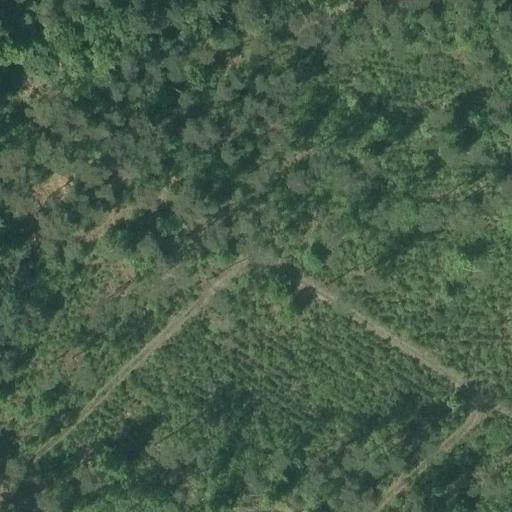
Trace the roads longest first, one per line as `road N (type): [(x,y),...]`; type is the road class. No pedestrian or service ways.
road 1 (track): [(258,253),(13,99)]
road 2 (track): [(0,58),(185,0)]
road 3 (track): [(490,398),(370,511)]
